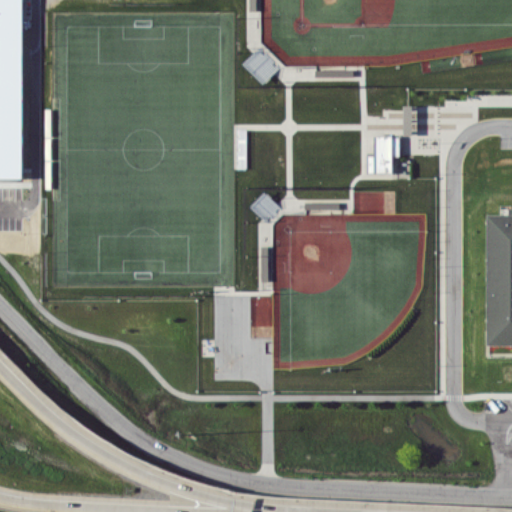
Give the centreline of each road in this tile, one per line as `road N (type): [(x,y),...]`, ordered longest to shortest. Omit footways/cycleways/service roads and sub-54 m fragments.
road 1 (residential): [(511,494),(296,484),(185,462),(115,420),(0,304)]
road 2 (motorway): [(324,511),(196,492),(144,473),(68,429),(0,366)]
road 3 (motorway): [(291,511),(0,495)]
